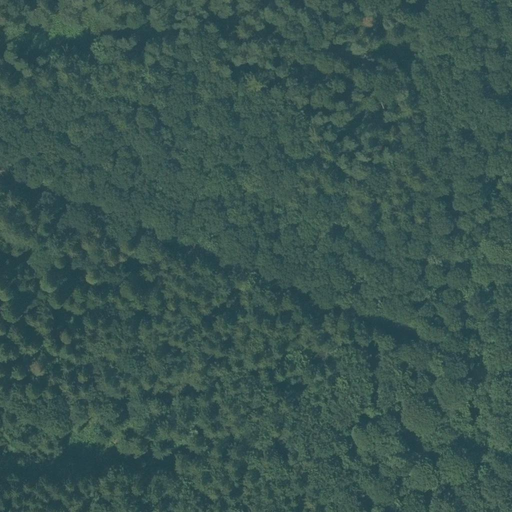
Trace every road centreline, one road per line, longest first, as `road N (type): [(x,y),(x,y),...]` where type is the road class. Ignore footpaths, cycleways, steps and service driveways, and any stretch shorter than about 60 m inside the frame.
road 1 (track): [(0,171),(386,322)]
road 2 (track): [(511,13),(386,322)]
road 3 (track): [(386,322),(310,511)]
road 4 (track): [(386,322),(511,372)]
